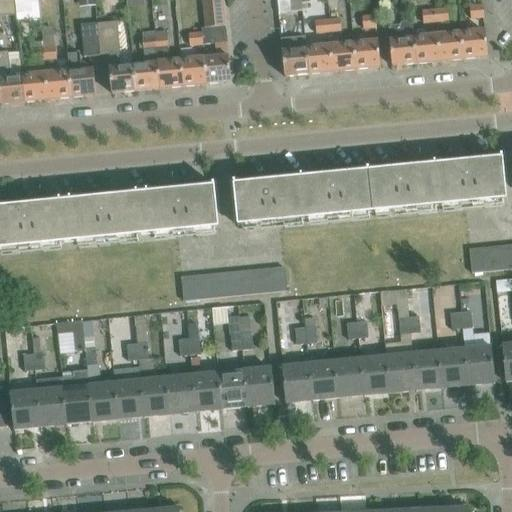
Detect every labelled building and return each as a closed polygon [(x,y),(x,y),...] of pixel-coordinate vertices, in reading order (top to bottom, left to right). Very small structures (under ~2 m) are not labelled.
[(14,0),(0,0),(0,17),(16,16),(14,0)] [(79,0),(80,8),(95,7),(94,0),(79,0)] [(226,27),(222,0),(202,0),(205,29),(226,27)] [(295,0),(277,0),(279,14),(291,13),(291,11),(297,10),(295,0)] [(325,0),(328,21),(327,21),(328,34),(341,33),(340,20),(338,20),(336,0),(325,0)] [(470,20),(484,19),(482,7),(469,8),(470,20)] [(447,9),(434,10),(436,25),(449,23),(447,9)] [(436,25),(434,10),(422,11),(423,26),(436,25)] [(376,29),(375,17),(362,18),(363,30),(376,29)] [(328,34),(327,21),(315,22),(316,36),(318,35),(328,34)] [(117,22),(97,24),(100,57),(108,56),(121,55),(117,22)] [(416,65),(414,39),(412,25),(409,25),(408,23),(401,23),(400,26),(388,27),(390,42),(392,67),(416,65)] [(100,57),(97,24),(81,26),(85,58),(100,57)] [(231,83),(226,27),(205,29),(202,29),(202,33),(203,45),(215,44),(216,58),(204,59),(207,85),(231,83)] [(167,32),(154,33),(156,50),(168,48),(167,32)] [(485,32),(461,35),(464,60),(488,58),(485,32)] [(156,50),(154,33),(141,34),(143,51),(156,50)] [(203,45),(202,33),(188,34),(189,48),(191,48),(203,46),(203,45)] [(342,46),(341,33),(328,34),(330,47),(333,73),(356,71),(354,45),(342,46)] [(330,47),(328,34),(318,35),(318,36),(305,38),(309,75),(333,73),(330,47)] [(464,60),(461,35),(437,37),(440,63),(464,60)] [(440,63),(437,37),(414,39),(416,65),(440,63)] [(309,75),(305,38),(281,40),(285,78),(309,75)] [(380,68),(378,49),(378,43),(354,45),(356,71),(380,68)] [(56,48),(43,49),(44,62),(57,61),(56,48)] [(170,63),(168,48),(156,50),(160,90),(183,88),(181,62),(170,63)] [(44,62),(43,49),(30,50),(31,63),(44,62)] [(160,90),(156,50),(143,51),(144,65),(133,66),(136,92),(160,90)] [(10,78),(8,53),(0,53),(0,103),(0,106),(24,103),(22,77),(10,78)] [(96,96),(93,70),(82,72),(80,54),(68,55),(69,73),(72,99),(96,96)] [(136,92),(133,66),(122,67),(121,55),(108,56),(112,95),(136,92)] [(207,85),(204,59),(181,62),(183,88),(207,85)] [(58,74),(57,61),(44,62),(45,75),(48,101),(72,99),(69,73),(58,74)] [(48,101),(45,75),(22,77),(24,103),(48,101)] [(501,162),(435,169),(439,206),(506,200),(502,157),(501,157),(501,162)] [(439,206),(435,169),(368,175),(372,213),(439,206)] [(372,213),(368,175),(301,182),(305,220),(372,213)] [(305,220),(301,182),(236,188),(235,183),(234,183),(238,226),(305,220)] [(219,228),(214,185),(213,185),(213,190),(141,197),(145,235),(219,228)] [(145,235),(141,197),(67,205),(71,243),(145,235)] [(0,249),(71,243),(67,205),(0,211),(0,249)] [(506,271),(504,247),(492,248),(495,272),(506,271)] [(495,272),(492,248),(481,249),(483,273),(495,272)] [(483,273),(481,249),(469,251),(472,274),(483,273)] [(287,292),(284,268),(273,269),(275,293),(287,292)] [(275,293),(273,269),(261,271),(264,294),(275,293)] [(264,294),(261,271),(250,272),(252,296),(264,294)] [(252,296),(250,272),(239,273),(241,297),(252,296)] [(241,297),(239,273),(227,274),(229,298),(241,297)] [(229,298),(227,274),(216,275),(218,299),(229,298)] [(218,299),(216,275),(204,276),(207,300),(218,299)] [(207,300),(204,276),(193,277),(195,301),(207,300)] [(195,301),(193,277),(181,278),(184,302),(195,301)] [(384,338),(380,293),(371,294),(375,339),(384,338)] [(243,352),(239,319),(239,318),(228,319),(227,309),(212,310),(213,326),(228,325),(231,353),(243,352)] [(470,313),(461,314),(463,331),(472,330),(470,313)] [(463,331),(461,314),(449,315),(451,332),(463,331)] [(187,317),(190,340),(191,357),(201,356),(199,339),(196,316),(187,317)] [(250,318),(239,319),(243,352),(253,351),(250,318)] [(419,318),(409,319),(411,335),(421,334),(419,318)] [(411,335),(409,319),(398,320),(400,337),(411,335)] [(304,321),(305,329),(307,346),(317,345),(315,320),(304,321)] [(86,351),(85,342),(82,323),(72,324),(57,325),(57,334),(73,333),(75,352),(86,351)] [(367,323),(357,324),(359,341),(369,340),(367,323)] [(359,341),(357,324),(346,325),(348,342),(359,341)] [(35,372),(32,340),(31,328),(22,329),(23,341),(21,341),(25,373),(35,372)] [(307,346),(305,329),(294,330),(296,347),(307,346)] [(41,355),(40,339),(32,340),(35,372),(46,371),(44,355),(41,355)] [(191,357),(190,340),(178,341),(180,358),(191,357)] [(98,366),(96,349),(95,341),(85,342),(86,351),(87,367),(98,366)] [(138,345),(139,362),(141,376),(154,374),(153,361),(149,361),(147,344),(138,345)] [(139,362),(138,345),(127,346),(128,363),(139,362)] [(511,383),(511,345),(502,347),(506,384),(511,383)] [(494,385),(491,348),(465,350),(468,387),(494,385)] [(468,387),(465,350),(439,353),(442,390),(468,387)] [(442,390),(439,353),(413,356),(416,392),(442,390)] [(416,392),(413,356),(387,358),(390,395),(416,392)] [(390,395),(387,358),(361,361),(364,397),(390,395)] [(364,397),(361,361),(335,363),(338,400),(364,397)] [(338,400),(335,363),(309,366),(312,403),(338,400)] [(312,403),(309,366),(283,368),(286,405),(312,403)] [(275,406),(271,369),(245,372),(249,409),(275,406)] [(93,424),(89,387),(88,371),(74,373),(74,377),(62,378),(63,390),(67,427),(93,424)] [(249,409),(245,372),(219,374),(223,411),(249,409)] [(223,411),(219,374),(193,377),(197,414),(223,411)] [(197,414),(193,377),(167,379),(171,416),(197,414)] [(67,427),(63,390),(62,378),(37,381),(37,392),(41,429),(67,427)] [(171,416),(167,379),(141,382),(145,419),(171,416)] [(145,419),(141,382),(115,385),(119,421),(145,419)] [(119,421),(115,385),(89,387),(93,424),(119,421)] [(41,429),(37,392),(11,395),(15,432),(41,429)]
